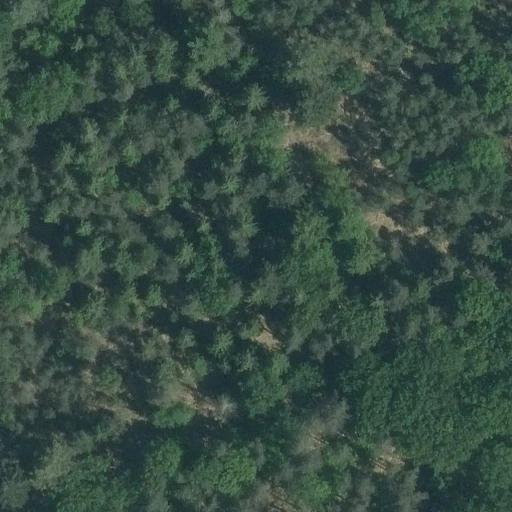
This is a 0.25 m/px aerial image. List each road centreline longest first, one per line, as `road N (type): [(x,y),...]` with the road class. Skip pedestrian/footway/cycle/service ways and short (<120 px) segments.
road 1 (track): [(381,372),(0,508)]
road 2 (track): [(511,310),(402,353),(381,372)]
